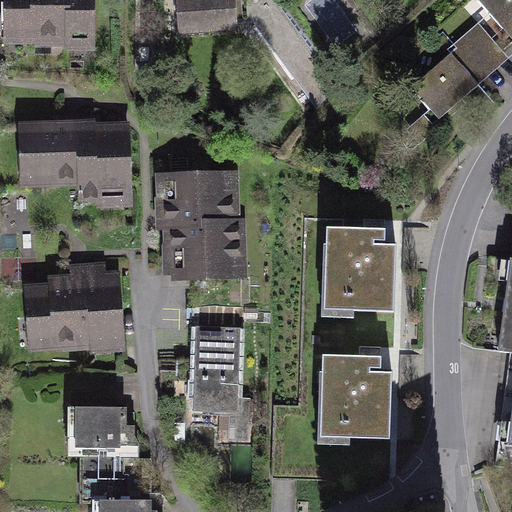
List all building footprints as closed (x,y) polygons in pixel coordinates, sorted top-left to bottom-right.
[(96,0),(6,0),(7,52),(97,51),(96,0)] [(175,0),(177,37),(239,33),(239,23),(254,22),(316,110),(334,82),(283,0),(175,0)] [(492,21),(415,91),(443,121),(511,58),(511,0),(483,0),(478,6),(492,21)] [(93,123),(22,126),(24,183),(84,182),(84,195),(103,194),(103,204),(128,203),(125,126),(93,127),(93,123)] [(243,176),(158,179),(162,284),(247,281),(243,176)] [(382,232),(322,231),(320,321),(359,322),(359,313),(397,314),(398,246),(382,246),(382,232)] [(53,287),(27,289),(32,346),(94,341),(95,347),(120,345),(115,276),(102,277),(101,266),(72,268),(73,278),(52,279),(53,287)] [(511,269),(501,349),(511,350),(511,269)] [(244,329),(191,327),(188,424),(242,425),(244,329)] [(378,360),(321,358),(317,442),(347,444),(348,435),(390,437),(393,375),(377,374),(378,360)] [(131,415),(66,409),(64,458),(82,457),(81,511),(167,511),(167,510),(133,504),(133,464),(149,464),(131,415)]
